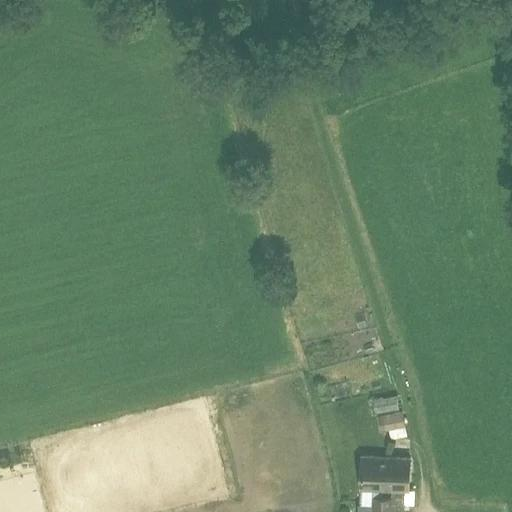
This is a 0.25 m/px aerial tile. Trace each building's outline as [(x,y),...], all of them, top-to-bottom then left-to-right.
[(398,407),(397,396),(373,401),(375,412),(398,407)] [(379,431),(386,430),(405,426),(403,411),(383,415),(377,416),(379,431)] [(397,431),(398,442),(415,440),(413,429),(397,431)] [(373,504),(372,511),(393,511),(394,501),(405,502),(405,489),(409,489),(410,456),(362,455),(360,503),(373,504)] [(12,511),(7,493),(0,494),(0,511),(12,511)]
